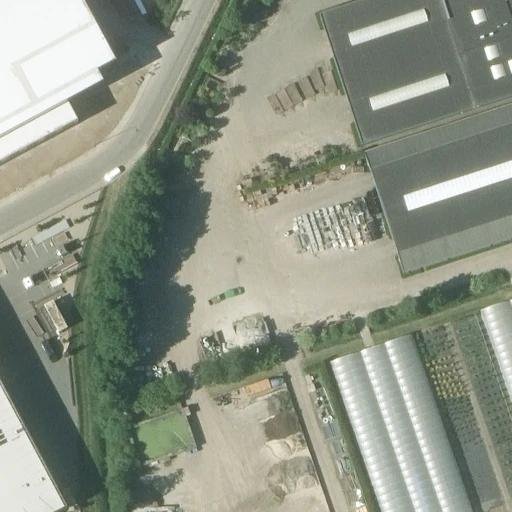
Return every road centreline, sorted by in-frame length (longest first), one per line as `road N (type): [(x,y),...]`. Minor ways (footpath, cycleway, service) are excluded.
road 1 (track): [(149,112),(96,229),(77,304),(88,511)]
road 2 (residential): [(0,220),(110,159),(149,112),(202,0)]
